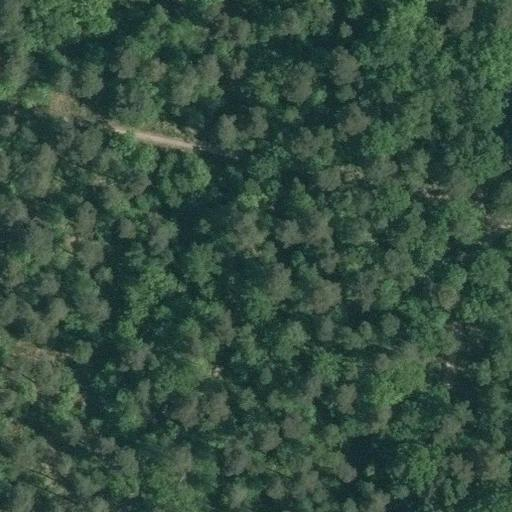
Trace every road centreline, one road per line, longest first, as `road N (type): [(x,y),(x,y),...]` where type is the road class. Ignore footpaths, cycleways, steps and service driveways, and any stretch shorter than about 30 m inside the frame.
road 1 (track): [(0,107),(479,208)]
road 2 (track): [(487,232),(470,250),(420,511)]
